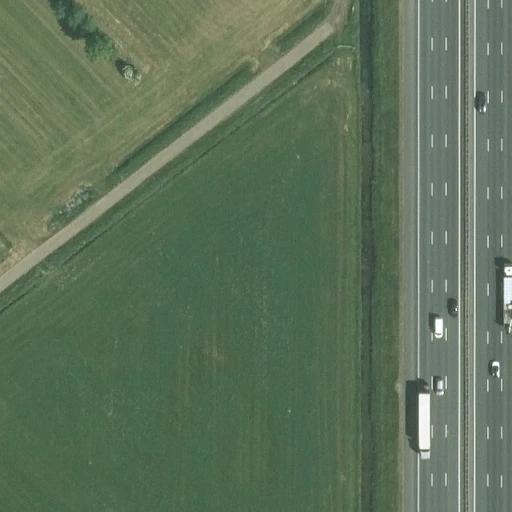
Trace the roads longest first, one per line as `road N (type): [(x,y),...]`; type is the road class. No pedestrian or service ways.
road 1 (motorway): [(504,511),(502,0)]
road 2 (motorway): [(438,0),(437,511)]
road 3 (unclassified): [(0,282),(339,12)]
